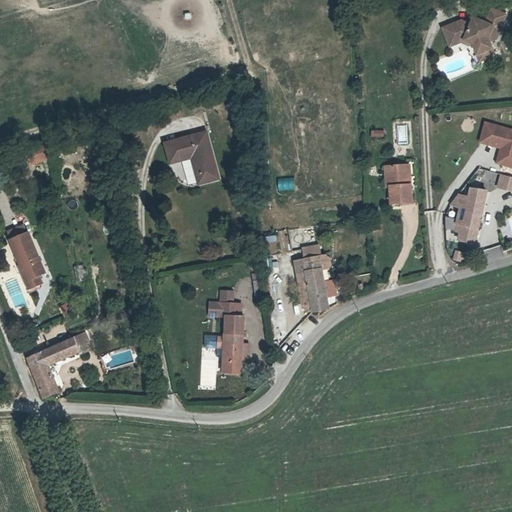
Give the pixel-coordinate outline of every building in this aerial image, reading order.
[(466,52),(471,62),(486,55),(483,49),(489,47),(499,22),(484,16),(477,33),(471,30),(469,27),(466,26),(463,33),(454,29),(442,34),(450,52),(457,49),(466,52)] [(450,52),(442,34),(435,38),(443,55),(450,52)] [(486,55),(471,62),(474,69),(488,62),(486,55)] [(370,128),(370,136),(384,136),(384,128),(370,128)] [(477,150),(498,154),(503,156),(499,171),(511,173),(511,137),(482,130),(477,150)] [(30,167),(47,158),(38,142),(22,150),(30,167)] [(172,171),(194,166),(200,192),(219,188),(208,142),(168,151),(172,171)] [(503,156),(498,154),(495,170),(499,171),(503,156)] [(511,176),(499,173),(495,186),(511,191),(511,176)] [(276,178),(278,191),(293,189),(292,176),(276,178)] [(407,210),(406,189),(399,189),(398,178),(381,179),(383,212),(407,210)] [(453,251),(463,253),(464,246),(473,247),(482,192),(464,188),(453,251)] [(30,243),(11,250),(33,308),(46,303),(42,293),(48,291),(30,243)] [(481,250),(484,260),(502,256),(500,245),(481,250)] [(303,252),(305,263),(320,260),(318,250),(303,252)] [(451,266),(459,268),(462,257),(452,256),(451,266)] [(279,272),(278,258),(262,259),(263,273),(279,272)] [(320,260),(305,263),(300,264),(300,267),(302,280),(318,277),(321,263),(320,260)] [(302,280),(300,267),(291,269),(294,282),(302,280)] [(325,313),(318,277),(302,280),(294,282),(300,314),(302,313),(303,318),(310,316),(325,313)] [(260,278),(253,279),(254,295),(261,294),(260,278)] [(67,303),(58,306),(61,315),(70,312),(67,303)] [(227,323),(224,342),(242,345),(245,326),(242,325),(245,314),(222,310),(220,322),(227,323)] [(203,334),(203,347),(220,347),(220,334),(203,334)] [(240,361),(242,345),(224,342),(220,362),(217,384),(216,385),(235,389),(236,383),(240,383),(242,374),(238,373),(240,361)] [(87,345),(76,350),(80,361),(81,365),(93,361),(87,345)] [(46,372),(80,361),(76,350),(25,367),(39,403),(55,397),(46,372)]
